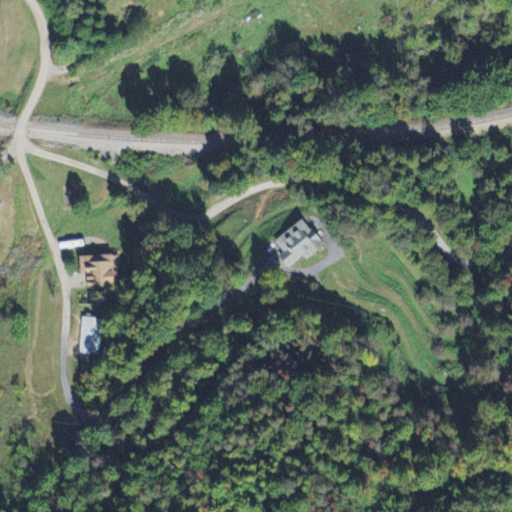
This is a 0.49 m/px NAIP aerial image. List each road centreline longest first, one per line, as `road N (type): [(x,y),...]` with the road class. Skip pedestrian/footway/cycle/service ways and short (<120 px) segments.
road 1 (residential): [(18,147),(101,174),(178,214),(297,193),(402,216),(462,265),(482,264),(511,245)]
road 2 (residential): [(34,0),(44,19),(46,65),(19,126),(19,160),(63,262),(65,390),(75,407),(93,413),(126,398)]
road 3 (residential): [(126,398),(211,315),(265,295),(357,331),(417,400),(455,403),(511,366)]
